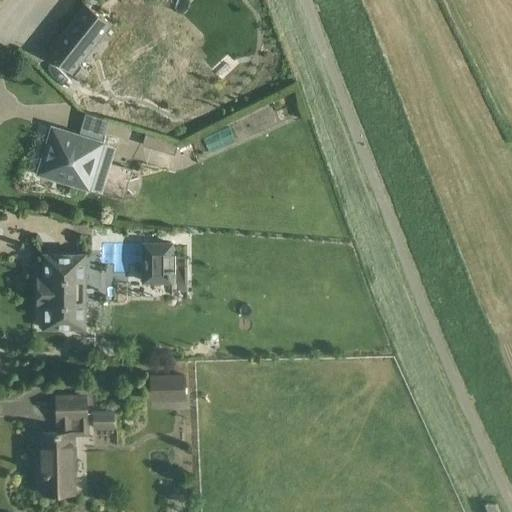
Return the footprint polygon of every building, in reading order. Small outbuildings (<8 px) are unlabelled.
[(110,24),(101,16),(85,4),(46,53),(71,73),(84,58),(110,24)] [(81,68),(74,76),(82,82),(89,74),(81,68)] [(39,173),(38,174),(58,179),(71,184),(91,190),(102,194),(124,200),(133,172),(111,166),(98,162),(104,143),(101,142),(79,135),(71,133),(52,128),(48,142),(51,143),(49,149),(48,149),(40,173),(39,173)] [(143,144),(173,151),(176,139),(145,132),(143,144)] [(174,242),(142,242),(141,284),(173,284),(174,242)] [(84,329),(84,281),(85,255),(44,255),(44,278),(38,278),(38,305),(44,305),(43,329),(84,329)] [(185,374),(149,375),(150,402),(186,401),(185,374)] [(38,494),(58,493),(73,493),(72,434),(86,433),(85,397),(57,398),(58,420),(59,420),(59,433),(42,433),(43,472),(38,473),(38,494)] [(113,410),(93,411),(93,429),(113,429),(113,410)]
